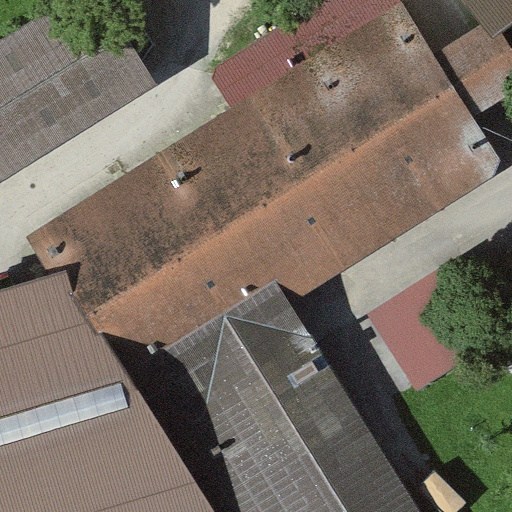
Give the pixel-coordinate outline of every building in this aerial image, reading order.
[(107,0),(95,0),(0,55),(0,194),(165,98),(107,0)] [(207,511),(424,511),(298,310),(511,176),(511,175),(483,129),(511,110),(511,68),(491,34),(439,66),(397,0),(341,0),(223,74),(250,116),(41,246),(62,280),(207,511)] [(511,0),(496,0),(511,20),(511,0)] [(454,268),(376,319),(423,391),(501,340),(454,268)] [(0,297),(0,511),(207,511),(62,280),(0,297)]
